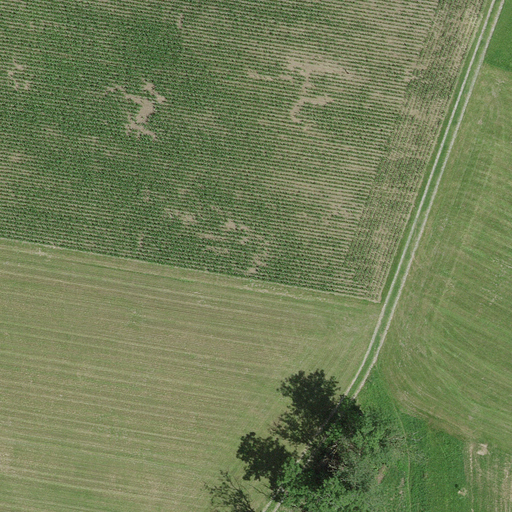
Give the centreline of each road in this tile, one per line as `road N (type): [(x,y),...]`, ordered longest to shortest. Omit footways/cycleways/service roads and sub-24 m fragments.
road 1 (track): [(501,0),(374,360)]
road 2 (track): [(374,360),(274,511)]
